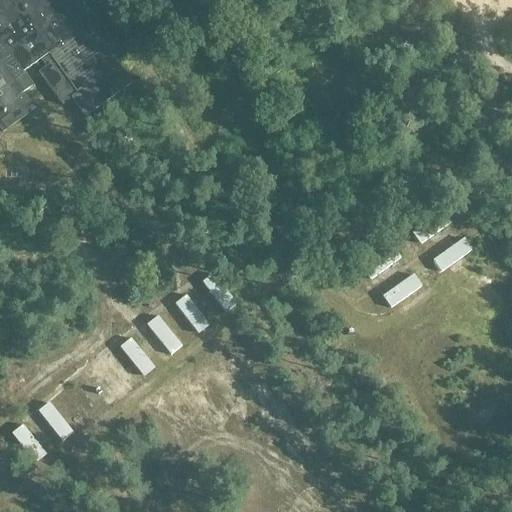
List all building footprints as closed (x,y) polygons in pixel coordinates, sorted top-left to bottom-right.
[(86,118),(132,85),(70,0),(2,0),(0,2),(0,93),(24,76),(23,74),(50,54),(79,94),(72,99),(86,118)] [(413,237),(420,250),(452,232),(446,220),(413,237)] [(429,264),(440,281),(475,257),(464,240),(429,264)] [(364,271),(373,285),(404,267),(395,252),(364,271)] [(380,299),(391,316),(425,294),(413,277),(380,299)] [(186,299),(173,309),(199,341),(212,331),(186,299)] [(144,333),(174,365),(187,354),(157,321),(144,333)] [(131,343),(118,353),(146,386),(158,376),(131,343)] [(91,374),(117,407),(130,397),(104,364),(91,374)] [(78,394),(69,401),(78,412),(87,405),(78,394)] [(64,450),(76,440),(49,408),(37,418),(64,450)]
